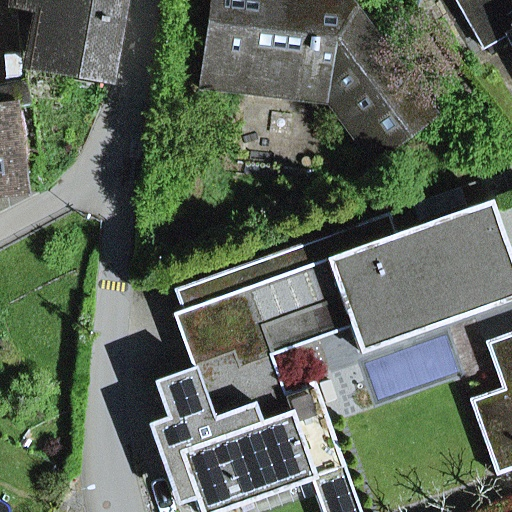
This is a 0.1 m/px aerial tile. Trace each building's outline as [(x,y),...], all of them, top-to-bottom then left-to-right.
[(118,0),(10,0),(9,4),(36,11),(28,60),(106,73),(118,0)] [(209,0),(199,89),(249,95),(251,75),(310,82),(372,164),(436,115),(348,0),(209,0)] [(505,36),(511,30),(511,28),(495,0),(455,0),(483,49),(505,36)] [(511,0),(495,0),(511,28),(511,0)] [(29,106),(25,84),(0,89),(0,191),(25,188),(14,108),(29,106)] [(221,175),(311,186),(316,135),(289,132),(291,116),(271,114),(269,129),(227,124),(221,175)] [(174,319),(180,316),(198,367),(234,354),(239,368),(270,356),(266,345),(314,328),(307,307),(339,296),(360,352),(410,334),(405,321),(508,284),(490,235),(499,231),(488,202),(466,210),(458,189),(343,230),(353,250),(278,277),(273,266),(187,297),(191,308),(181,312),(172,315),(174,319)] [(273,266),(278,277),(353,250),(343,230),(173,290),(181,312),(191,308),(187,297),(273,266)] [(358,355),(511,299),(511,268),(499,231),(490,235),(508,284),(405,321),(410,334),(360,352),(339,296),(307,307),(314,328),(266,345),(270,356),(349,328),(358,355)] [(192,369),(198,367),(180,316),(174,319),(192,369)] [(511,332),(484,343),(501,390),(511,386),(511,332)] [(359,511),(314,383),(284,393),(270,356),(239,368),(234,354),(198,367),(192,369),(153,383),(165,419),(147,426),(175,506),(194,500),(198,511),(222,511),(310,481),(342,469),(357,511),(359,511)] [(511,470),(511,386),(501,390),(471,401),(495,476),(511,470)] [(321,511),(357,511),(342,469),(310,481),(321,511)]
